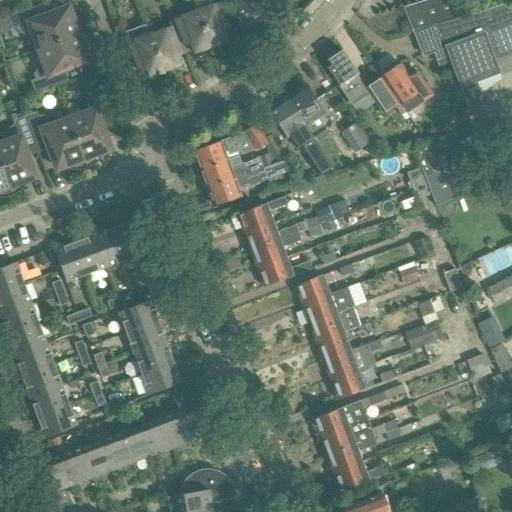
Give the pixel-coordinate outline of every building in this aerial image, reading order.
[(214,5),(211,0),(193,0),(197,11),(197,12),(211,47),(227,41),(223,32),(228,30),(218,3),(216,4),(214,5)] [(231,0),(244,30),(270,19),(262,0),(231,0)] [(413,29),(436,23),(462,16),(457,0),(424,0),(405,6),(413,29)] [(511,1),(462,16),(436,23),(450,60),(451,60),(468,107),(480,103),(481,95),(476,81),(498,73),(494,60),(511,53),(511,1)] [(38,50),(87,32),(85,28),(81,21),(74,16),(74,17),(71,18),(68,8),(40,19),(36,8),(8,18),(12,30),(17,28),(18,32),(23,35),(32,32),(38,50)] [(195,54),(211,47),(197,12),(178,19),(177,18),(175,19),(186,46),(191,45),(195,54)] [(440,64),(450,60),(436,23),(413,29),(423,55),(435,51),(440,64)] [(163,72),(150,36),(149,36),(145,25),(124,33),(138,70),(143,68),(146,78),(163,72)] [(150,36),(163,72),(180,65),(177,55),(181,54),(171,27),(168,28),(168,29),(150,36)] [(87,32),(38,50),(45,67),(37,70),(34,76),(36,80),(31,82),(35,93),(64,83),(60,72),(87,61),(84,52),(86,51),(87,51),(89,43),(88,35),(87,32)] [(371,96),(365,88),(361,82),(356,74),(359,73),(342,49),(327,59),(330,64),(327,67),(344,93),(354,107),(371,96)] [(409,75),(400,63),(385,74),(382,77),(399,102),(408,116),(413,112),(405,101),(419,92),(425,101),(433,95),(417,70),(409,75)] [(371,96),(382,113),(399,102),(382,77),(365,88),(371,96)] [(318,142),(329,135),(322,124),(326,122),(322,115),(324,114),(305,85),(290,95),(301,112),(299,114),(318,142)] [(68,120),(86,169),(90,167),(96,163),(102,156),(100,156),(99,153),(109,150),(99,122),(110,118),(100,90),(88,94),(90,98),(85,100),(83,105),(86,114),(68,120)] [(333,167),(317,143),(318,142),(299,114),(301,112),(290,95),(270,108),(289,137),(296,149),(300,146),(318,176),(333,167)] [(86,169),(68,120),(50,127),(47,119),(42,116),(38,118),(36,113),(24,117),(35,146),(46,141),(56,169),(66,166),(67,168),(66,169),(74,171),(82,170),(86,169)] [(24,150),(35,146),(24,117),(13,121),(15,126),(10,128),(8,133),(11,141),(0,145),(0,165),(11,196),(15,195),(21,190),(26,184),(25,183),(25,181),(34,177),(24,150)] [(266,145),(276,141),(272,134),(264,138),(255,124),(242,132),(242,133),(220,141),(220,142),(219,142),(216,135),(214,134),(203,139),(203,140),(205,148),(194,152),(201,170),(228,160),(226,156),(240,150),(241,155),(254,150),(265,145),(266,145)] [(356,152),(368,144),(354,124),(343,131),(356,152)] [(201,170),(208,188),(250,171),(263,166),(264,166),(273,162),(273,163),(285,158),(276,141),(266,145),(265,145),(268,154),(241,164),(238,156),(228,160),(201,170)] [(422,169),(425,178),(433,172),(447,173),(455,156),(445,146),(434,146),(433,141),(414,146),(422,169)] [(250,171),(208,188),(215,206),(241,196),(238,187),(250,183),(251,185),(268,178),(291,169),(286,158),(285,158),(273,163),(273,162),(264,166),(263,166),(250,171)] [(11,196),(0,165),(0,198),(7,198),(11,196)] [(407,174),(408,179),(412,190),(427,185),(425,178),(422,169),(407,174)] [(308,181),(311,190),(329,185),(326,175),(308,181)] [(288,186),(290,194),(303,190),(300,182),(288,186)] [(244,233),(273,222),(268,211),(287,204),(284,197),(237,215),(244,233)] [(315,212),(319,224),(333,219),(329,207),(315,212)] [(308,229),(319,225),(316,217),(276,232),(273,222),(244,233),(250,251),(298,233),(308,229)] [(115,227),(128,260),(148,252),(136,220),(115,227)] [(319,225),(308,229),(310,237),(322,233),(319,225)] [(107,268),(128,260),(115,227),(95,235),(107,268)] [(282,247),(301,240),(298,233),(250,251),(257,269),(286,258),(282,247)] [(74,243),(86,275),(107,268),(95,235),(74,243)] [(66,283),(86,275),(74,243),(54,250),(66,283)] [(323,265),(341,258),(338,250),(320,257),(323,265)] [(45,265),(53,262),(48,251),(40,254),(45,265)] [(290,268),(286,258),(257,269),(264,287),(312,269),(308,261),(290,268)] [(0,291),(23,283),(16,263),(0,268),(0,291)] [(464,278),(470,275),(472,270),(470,263),(460,267),(464,278)] [(339,269),(342,276),(354,272),(351,264),(339,269)] [(419,278),(415,267),(399,272),(403,284),(419,278)] [(450,292),(462,288),(455,269),(443,274),(450,292)] [(329,295),(329,294),(322,275),(295,285),(303,305),(329,295)] [(495,304),(511,295),(511,275),(487,288),(495,304)] [(55,295),(63,292),(58,281),(50,284),(55,295)] [(23,283),(0,291),(0,315),(31,304),(23,283)] [(151,295),(162,291),(159,283),(148,287),(151,295)] [(354,307),(347,288),(329,294),(329,295),(303,305),(310,324),(352,308),(352,307),(354,307)] [(63,292),(55,295),(60,306),(68,303),(63,292)] [(118,298),(121,306),(132,302),(129,294),(118,298)] [(109,310),(121,306),(118,298),(106,302),(109,310)] [(438,298),(429,301),(433,313),(443,310),(438,298)] [(125,333),(158,321),(150,301),(118,313),(125,333)] [(421,317),(433,313),(429,301),(417,305),(421,317)] [(0,320),(6,336),(39,324),(31,304),(0,315),(0,320)] [(317,343),(344,333),(343,332),(359,326),(352,308),(310,324),(317,343)] [(77,313),(80,321),(91,317),(88,309),(77,313)] [(69,325),(80,321),(77,313),(66,317),(69,325)] [(158,321),(125,333),(133,354),(165,342),(158,321)] [(411,350),(439,340),(439,339),(443,338),(437,321),(405,333),(411,350)] [(90,323),(82,326),(86,337),(94,334),(90,323)] [(39,324),(6,336),(14,356),(46,344),(39,324)] [(351,351),(350,351),(344,333),(317,343),(323,361),(351,351)] [(379,340),(367,345),(370,351),(382,347),(379,340)] [(78,356),(86,353),(82,341),(74,344),(78,356)] [(140,374),(173,362),(165,342),(133,354),(140,374)] [(21,377),(54,365),(46,344),(14,356),(21,377)] [(489,350),(500,373),(511,367),(511,366),(501,344),(489,350)] [(330,380),(357,370),(357,369),(374,363),(370,351),(367,345),(350,351),(351,351),(323,361),(330,380)] [(86,353),(78,356),(82,366),(90,364),(86,353)] [(97,367),(105,364),(100,353),(93,356),(97,367)] [(467,362),(457,366),(459,372),(469,368),(473,380),(490,373),(483,354),(466,360),(467,362)] [(173,362),(140,374),(148,395),(181,383),(173,362)] [(105,364),(97,367),(101,379),(109,376),(105,364)] [(54,365),(21,377),(29,397),(61,385),(54,365)] [(511,396),(511,367),(500,373),(511,396)] [(330,380),(337,399),(365,389),(371,387),(367,377),(361,379),(357,370),(330,380)] [(381,382),(393,378),(391,371),(379,375),(381,382)] [(79,386),(77,381),(68,384),(70,390),(79,386)] [(93,397),(101,394),(97,382),(89,385),(93,397)] [(36,418),(69,406),(61,385),(29,397),(36,418)] [(383,392),(360,401),(363,408),(386,400),(383,392)] [(101,394),(93,397),(97,407),(105,404),(101,394)] [(116,394),(108,397),(112,408),(120,406),(116,394)] [(360,401),(312,419),(318,435),(319,437),(348,426),(366,419),(367,419),(363,408),(360,401)] [(183,410),(194,440),(215,432),(204,402),(183,410)] [(69,406),(36,418),(44,438),(76,426),(69,406)] [(174,447),(194,440),(183,410),(163,417),(174,447)] [(142,425),(153,455),(174,447),(163,417),(142,425)] [(348,426),(319,437),(326,455),(373,437),(374,437),(371,429),(367,419),(366,419),(348,426)] [(395,420),(371,429),(374,437),(385,433),(397,428),(399,428),(395,420)] [(133,462),(153,455),(142,425),(122,433),(133,462)] [(397,428),(385,433),(388,441),(400,436),(397,428)] [(102,440),(113,470),(133,462),(122,433),(102,440)] [(61,455),(65,454),(59,437),(50,440),(57,457),(61,455)] [(373,437),(326,455),(332,473),(361,462),(357,452),(377,445),(374,437),(373,437)] [(92,477),(113,470),(102,440),(81,448),(92,477)] [(72,485),(92,477),(81,448),(65,454),(61,455),(72,485)] [(51,493),(72,485),(61,455),(57,457),(40,463),(51,493)] [(361,462),(332,473),(339,491),(386,474),(383,466),(365,473),(361,462)] [(446,466),(438,469),(442,481),(450,478),(446,466)] [(395,480),(407,476),(404,468),(392,473),(395,480)] [(179,494),(179,495),(207,490),(210,503),(233,499),(233,501),(234,501),(235,496),(234,492),(234,490),(232,487),(231,484),(230,482),(228,479),(226,477),(224,476),(222,474),(220,472),(217,471),(214,470),(209,469),(206,469),(203,469),(198,471),(195,472),(193,473),(190,474),(188,476),(186,478),(184,480),(183,482),(182,485),(180,487),(180,490),(179,494)] [(210,511),(212,511),(210,503),(207,490),(179,495),(167,497),(169,511),(210,511)] [(386,511),(380,494),(345,507),(346,511),(386,511)] [(482,511),(478,498),(439,511),(482,511)]
